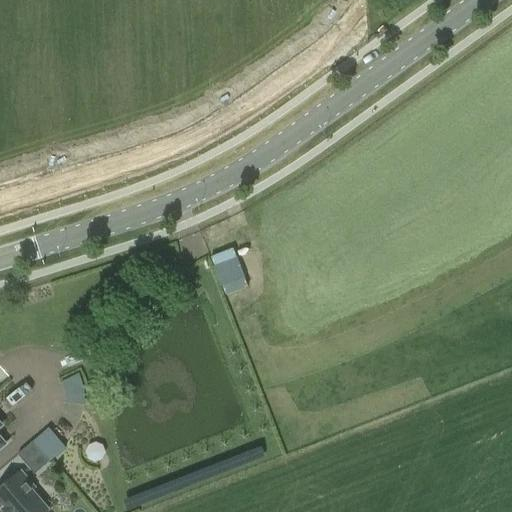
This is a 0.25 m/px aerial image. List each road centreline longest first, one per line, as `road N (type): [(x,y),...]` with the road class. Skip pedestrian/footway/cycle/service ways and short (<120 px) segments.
road 1 (tertiary): [(0,260),(174,206),(248,167),(480,0)]
road 2 (unknown): [(11,0),(31,203)]
